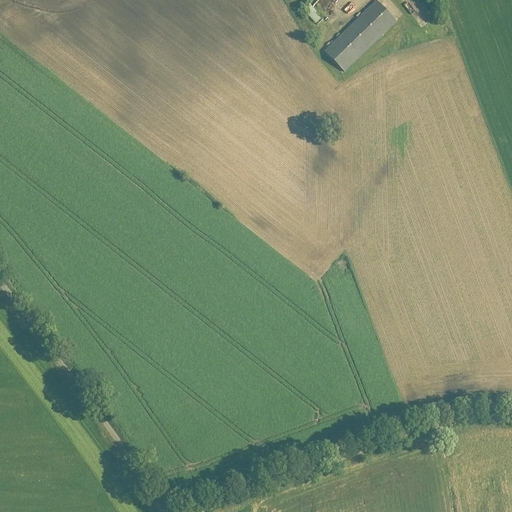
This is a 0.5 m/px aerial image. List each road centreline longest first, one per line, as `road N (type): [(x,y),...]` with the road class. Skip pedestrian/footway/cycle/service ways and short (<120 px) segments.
road 1 (unclassified): [(195,511),(430,428),(511,421)]
road 2 (unclassified): [(0,283),(148,497),(168,511)]
